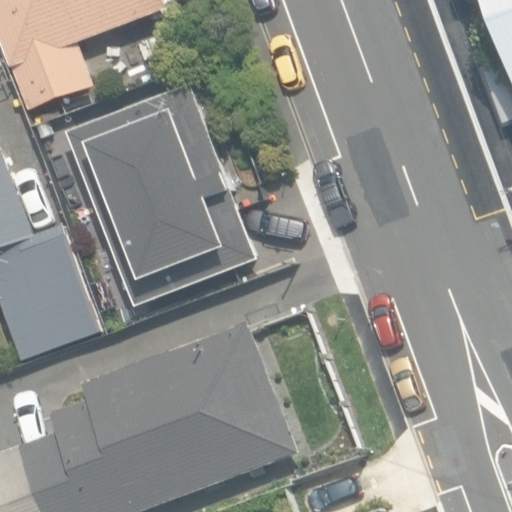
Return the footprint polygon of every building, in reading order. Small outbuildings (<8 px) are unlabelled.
[(0,0),(0,15),(36,110),(100,85),(85,44),(177,9),(173,0),(0,0)] [(511,0),(493,0),(511,53),(511,0)] [(75,133),(142,306),(265,259),(197,85),(75,133)] [(0,285),(30,364),(111,333),(70,225),(39,237),(0,135),(0,285)] [(0,511),(127,511),(307,444),(255,313),(87,373),(93,390),(57,402),(64,422),(0,446),(0,511)]
